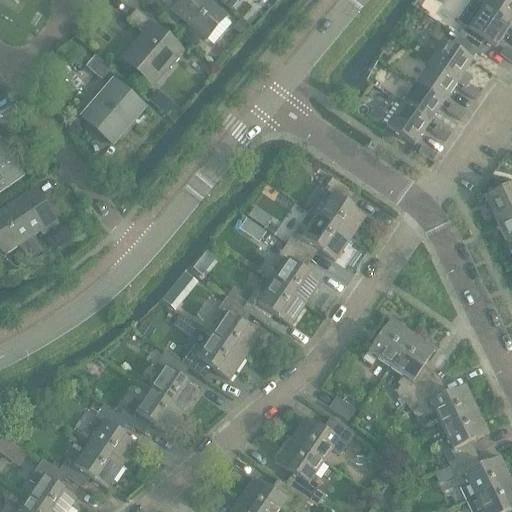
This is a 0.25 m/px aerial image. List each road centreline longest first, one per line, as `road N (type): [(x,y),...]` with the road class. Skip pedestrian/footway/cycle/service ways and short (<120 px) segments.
road 1 (residential): [(146,511),(300,384),(430,210)]
road 2 (residential): [(145,249),(114,224),(14,80)]
road 3 (residential): [(430,210),(269,101)]
road 4 (unclassified): [(269,101),(145,249)]
road 5 (residential): [(511,377),(430,210)]
road 6 (unclassified): [(145,249),(89,305),(0,358)]
road 7 (unclassified): [(269,101),(360,0)]
road 8 (residential): [(430,210),(511,102)]
